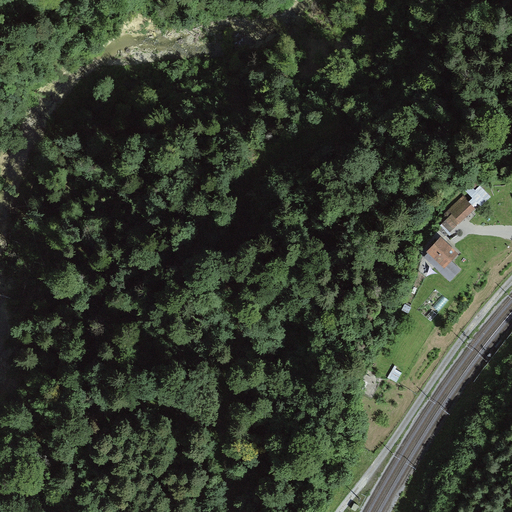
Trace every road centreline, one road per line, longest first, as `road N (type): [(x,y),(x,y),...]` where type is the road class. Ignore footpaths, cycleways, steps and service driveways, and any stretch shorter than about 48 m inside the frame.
road 1 (track): [(219,423),(238,366),(240,227),(250,183),(319,146)]
road 2 (track): [(511,281),(339,511)]
road 3 (track): [(219,423),(137,405),(91,423),(51,470),(63,511)]
